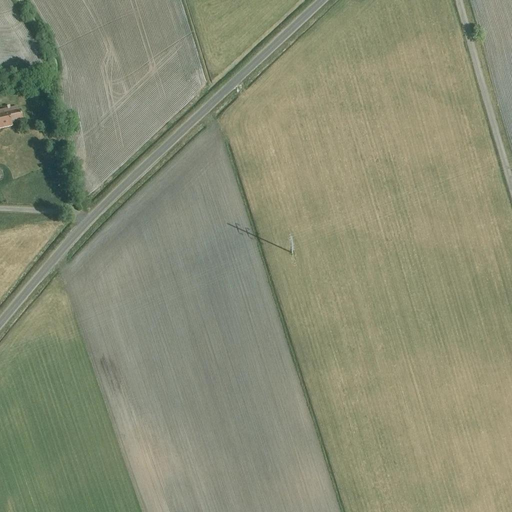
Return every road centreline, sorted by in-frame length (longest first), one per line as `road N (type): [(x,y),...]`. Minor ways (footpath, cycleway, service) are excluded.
road 1 (unclassified): [(0,319),(119,190),(323,0)]
road 2 (track): [(459,0),(511,180)]
